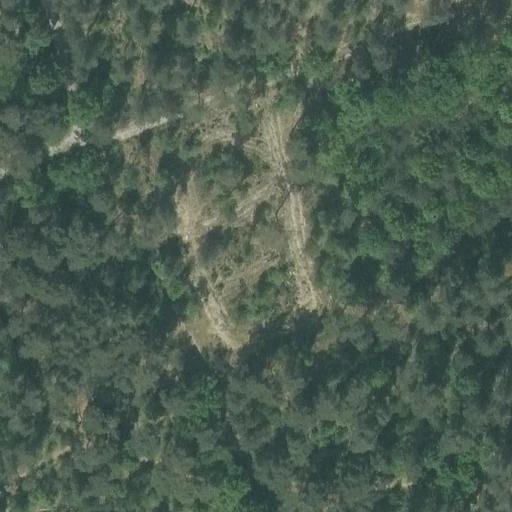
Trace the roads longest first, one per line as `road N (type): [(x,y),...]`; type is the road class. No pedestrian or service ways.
road 1 (track): [(84,139),(299,73),(471,0)]
road 2 (track): [(84,139),(41,0)]
